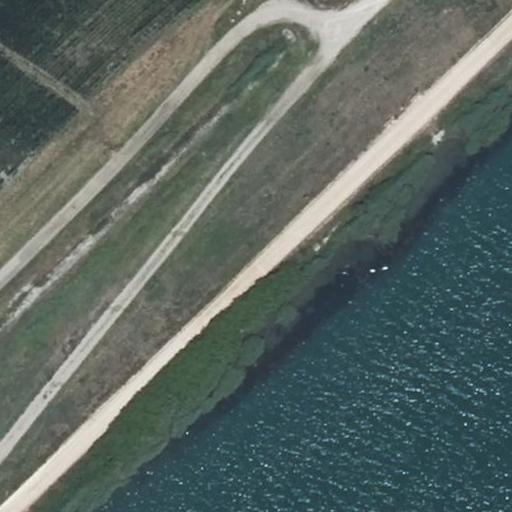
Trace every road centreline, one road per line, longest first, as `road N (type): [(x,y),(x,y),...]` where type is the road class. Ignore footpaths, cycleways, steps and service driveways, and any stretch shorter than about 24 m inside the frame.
road 1 (track): [(0,452),(338,34)]
road 2 (track): [(0,272),(275,0)]
